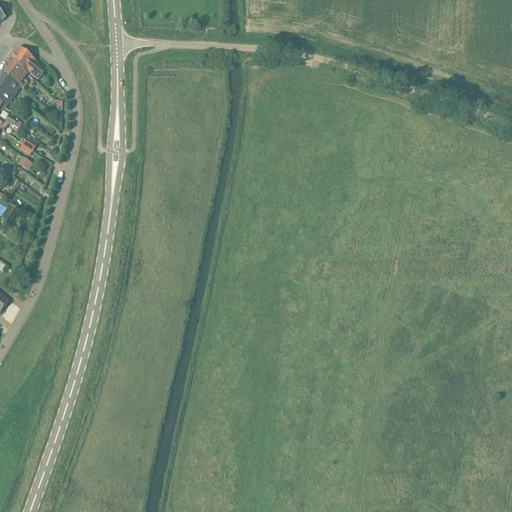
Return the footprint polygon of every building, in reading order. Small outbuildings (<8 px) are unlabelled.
[(19,48),(9,62),(27,75),(26,74),(27,73),(38,82),(46,72),(36,62),(19,48)] [(9,62),(2,73),(23,88),(27,83),(23,80),(27,75),(9,62)] [(23,88),(2,73),(0,77),(0,104),(3,106),(7,108),(19,90),(20,90),(21,88),(22,89),(23,88)] [(5,121),(14,127),(20,132),(24,134),(26,131),(20,128),(22,125),(17,122),(9,116),(5,121)] [(49,129),(44,134),(50,139),(54,133),(49,129)] [(36,147),(27,140),(23,146),(25,148),(32,152),(36,147)] [(24,148),(21,152),(29,158),(32,153),(24,148)] [(31,164),(24,160),(21,164),(24,166),(23,168),(26,171),(31,164)] [(5,172),(14,178),(17,173),(8,168),(5,172)] [(0,296),(0,313),(8,302),(0,296)]
